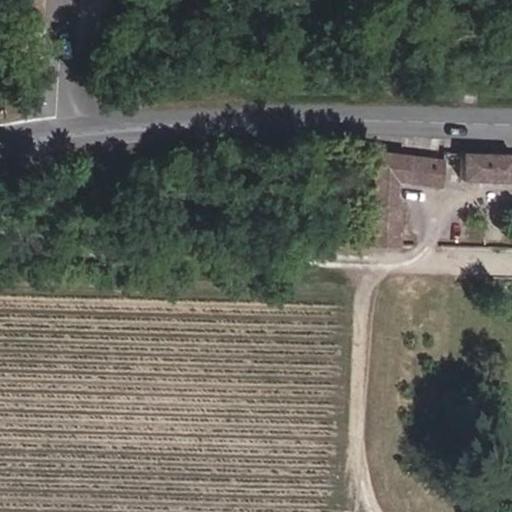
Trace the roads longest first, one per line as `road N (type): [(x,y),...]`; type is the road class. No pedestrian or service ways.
road 1 (tertiary): [(59,130),(199,119),(511,120)]
road 2 (unclassified): [(70,0),(59,130)]
